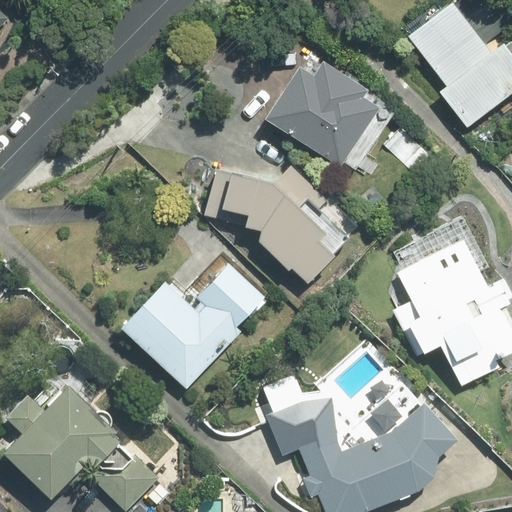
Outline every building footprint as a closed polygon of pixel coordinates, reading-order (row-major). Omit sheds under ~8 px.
[(452,0),(439,0),(402,28),(441,81),(434,86),(464,126),(511,89),(511,57),(496,36),(510,25),(490,0),(458,0),(455,3),(452,0)] [(0,33),(14,21),(0,6),(0,33)] [(299,68),(292,64),(258,117),(351,176),(392,113),(360,93),(364,87),(310,52),(299,68)] [(273,180),(212,163),(198,213),(247,227),(306,281),(358,225),(290,162),(273,180)] [(489,262),(460,212),(391,251),(402,269),(391,276),(403,297),(385,307),(412,353),(433,341),(458,386),(496,364),(492,357),(511,345),(511,326),(497,301),(511,292),(504,279),(488,289),(477,269),(489,262)] [(182,386),(264,298),(205,242),(170,279),(166,276),(118,327),(182,386)] [(170,482),(68,380),(66,378),(40,408),(19,390),(0,412),(0,414),(17,429),(0,448),(0,450),(50,494),(76,463),(131,510),(145,493),(154,501),(170,482)] [(329,399),(290,402),(305,465),(298,468),(308,497),(317,494),(323,511),(358,511),(393,500),(395,500),(397,499),(399,499),(401,498),(402,498),(404,497),(406,496),(408,495),(409,495),(411,494),(413,493),(414,491),(416,490),(417,489),(419,488),(420,487),(421,485),(423,484),(424,482),(425,481),(426,479),(427,478),(428,476),(429,474),(430,473),(430,471),(431,469),(432,467),(432,465),(433,464),(433,462),(433,460),(434,458),(434,456),(434,454),(453,436),(421,402),(396,426),(337,448),(329,399)]
